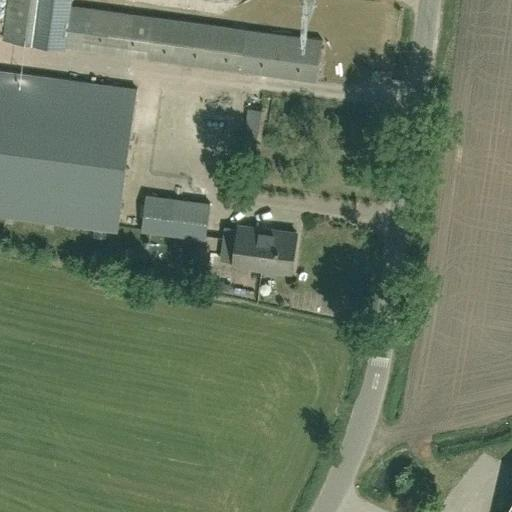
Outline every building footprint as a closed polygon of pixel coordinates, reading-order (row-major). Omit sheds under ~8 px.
[(76,0),(8,0),(6,18),(3,38),(70,47),(75,6),(76,0)] [(75,6),(70,47),(321,82),(326,41),(75,6)] [(0,217),(124,235),(143,96),(0,76),(0,217)] [(248,108),(247,117),(245,141),(261,143),(265,110),(248,108)] [(207,239),(211,203),(132,193),(127,228),(207,239)] [(271,224),(243,221),(238,260),(266,264),(271,224)] [(271,224),(266,264),(295,267),(300,228),(271,224)]
